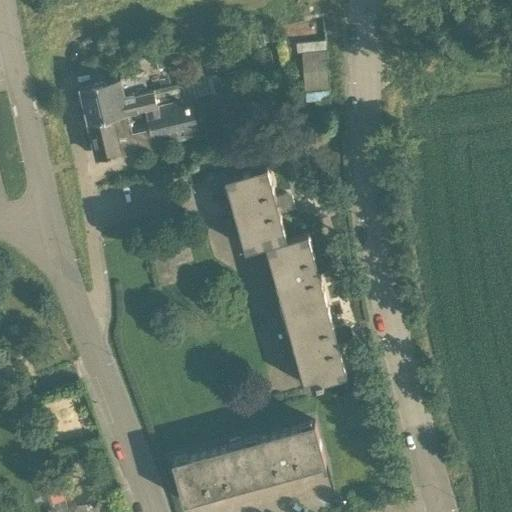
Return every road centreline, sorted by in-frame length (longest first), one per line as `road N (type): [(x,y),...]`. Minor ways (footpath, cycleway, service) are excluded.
road 1 (residential): [(441,508),(379,251),(369,0)]
road 2 (unclassified): [(133,457),(49,228)]
road 3 (unclassified): [(49,228),(6,0)]
